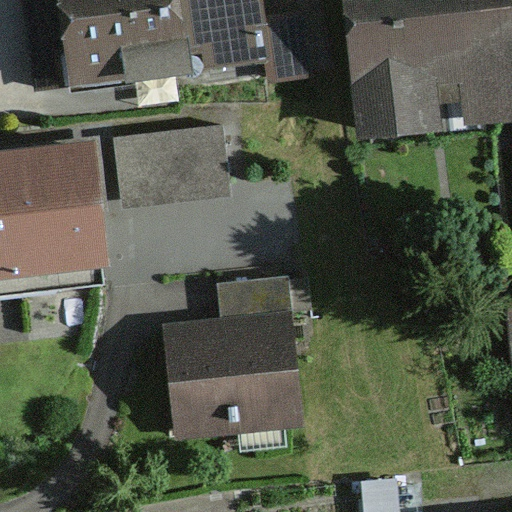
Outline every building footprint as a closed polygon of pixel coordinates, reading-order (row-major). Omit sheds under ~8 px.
[(252,0),(33,0),(44,81),(260,52),(252,0)] [(511,0),(331,0),(346,126),(511,106),(511,286),(509,286),(511,308),(511,0)] [(224,131),(115,145),(123,212),(232,198),(224,131)] [(75,146),(0,153),(0,270),(86,262),(75,146)] [(287,320),(151,341),(168,454),(304,432),(287,320)]
